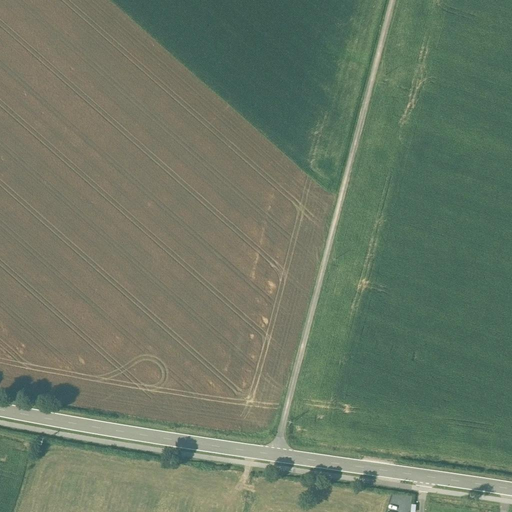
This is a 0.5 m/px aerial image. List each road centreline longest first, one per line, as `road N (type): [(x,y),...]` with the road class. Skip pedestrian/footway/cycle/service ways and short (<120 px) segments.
road 1 (unclassified): [(392,0),(276,454)]
road 2 (tertiary): [(276,454),(0,410)]
road 3 (tertiary): [(420,475),(276,454)]
